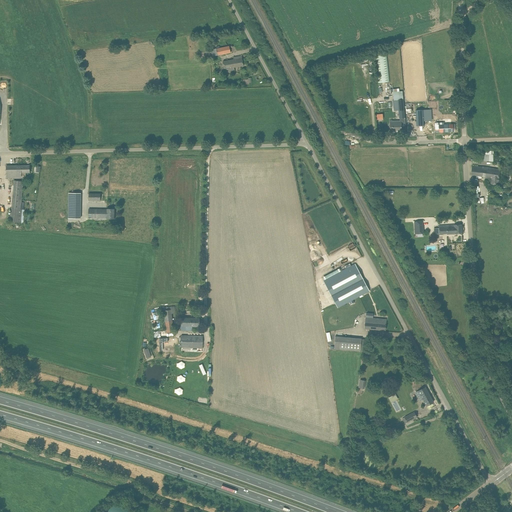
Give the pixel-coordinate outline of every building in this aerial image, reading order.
[(229,46),(216,49),(218,55),(231,52),(229,46)] [(385,52),(375,54),(379,83),(389,82),(385,52)] [(235,71),(234,67),(244,66),(242,56),(233,57),(233,58),(232,59),(233,60),(223,61),(224,69),(225,69),(226,73),(235,71)] [(394,100),(392,100),(393,110),(399,110),(399,111),(400,111),(401,118),(405,118),(403,91),(399,91),(399,88),(393,89),(394,100)] [(423,110),(416,110),(416,126),(424,126),(424,121),(423,110)] [(400,121),(390,121),(390,130),(401,130),(401,124),(405,123),(405,118),(401,118),(400,118),(400,121)] [(444,123),(435,123),(435,132),(454,132),(454,124),(444,124),(444,123)] [(487,150),(479,149),(479,159),(485,160),(485,161),(493,161),(494,151),(487,150)] [(26,173),(30,172),(30,165),(6,166),(6,171),(7,178),(26,178),(26,173)] [(500,169),(472,166),(471,175),(485,176),(485,177),(489,178),(490,178),(489,185),(498,186),(500,169)] [(10,222),(21,223),(22,210),(20,209),(23,181),(14,180),(10,222)] [(106,218),(115,219),(115,209),(107,209),(107,210),(89,209),(89,217),(107,218),(106,218)] [(423,221),(415,222),(415,234),(423,233),(423,221)] [(461,224),(439,226),(439,228),(439,234),(447,234),(447,235),(462,233),(461,224)] [(355,264),(324,280),(338,308),(370,291),(355,264)] [(174,307),(161,308),(162,322),(165,322),(166,332),(173,332),(174,332),(173,316),(172,313),(175,313),(174,307)] [(181,330),(192,331),(192,326),(199,327),(200,318),(181,317),(181,330)] [(365,328),(385,330),(386,319),(366,317),(365,328)] [(181,347),(198,348),(203,348),(203,336),(198,336),(181,335),(181,347)] [(361,339),(336,337),(335,349),(360,351),(361,339)] [(423,399),(427,406),(433,402),(425,387),(416,392),(420,401),(423,399)] [(405,417),(407,422),(417,417),(414,412),(405,417)] [(130,511),(130,510),(129,510),(129,509),(128,508),(127,507),(126,506),(125,505),(124,505),(123,504),(122,504),(121,504),(120,503),(118,503),(117,503),(116,504),(115,504),(114,504),(113,505),(112,505),(111,506),(110,507),(109,508),(109,509),(108,509),(108,510),(107,511),(106,511),(130,511)]
